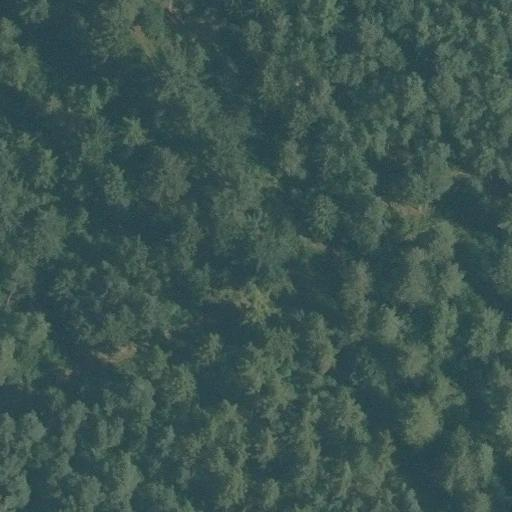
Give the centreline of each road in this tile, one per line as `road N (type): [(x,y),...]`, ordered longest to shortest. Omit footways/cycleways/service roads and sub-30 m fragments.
road 1 (track): [(0,403),(300,285),(125,0)]
road 2 (track): [(511,197),(300,285),(432,511)]
